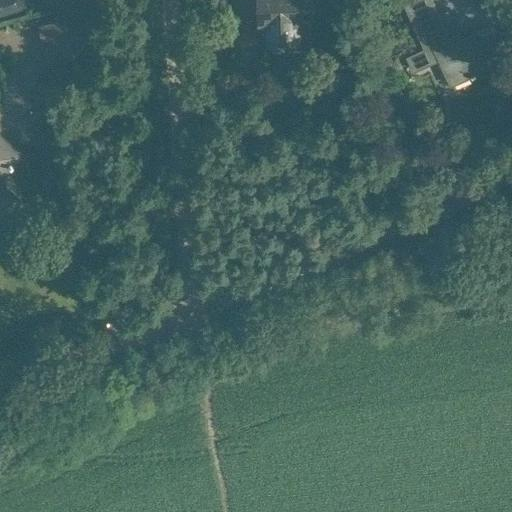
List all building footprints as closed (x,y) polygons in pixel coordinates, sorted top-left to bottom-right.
[(0,0),(0,17),(16,12),(12,0),(0,0)] [(309,20),(299,20),(298,0),(259,0),(260,21),(266,21),(267,43),(283,42),(283,50),(310,49),(309,20)] [(431,0),(405,0),(410,10),(419,30),(416,31),(424,47),(406,55),(414,71),(441,58),(444,65),(452,84),(472,75),(473,76),(477,75),(475,71),(505,57),(497,39),(491,26),(462,39),(459,31),(448,36),(440,20),(432,1),(431,0)] [(103,22),(114,20),(111,9),(100,11),(103,22)] [(71,35),(67,22),(66,20),(38,26),(42,43),(71,35)] [(71,35),(75,52),(83,50),(76,20),(67,22),(71,35)] [(75,55),(75,52),(71,35),(42,43),(46,62),(75,55)] [(0,215),(3,218),(20,197),(0,179),(0,176),(15,158),(0,144),(0,215)]
